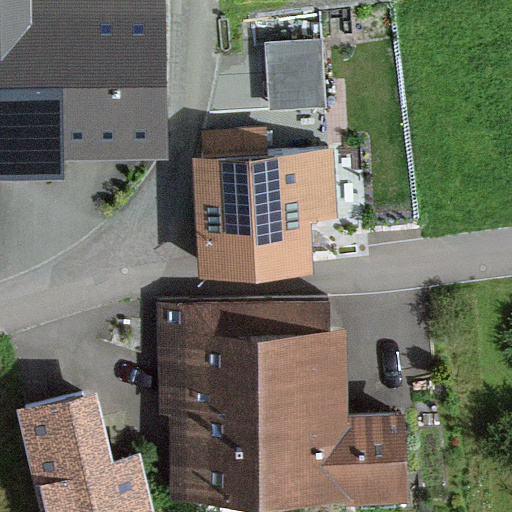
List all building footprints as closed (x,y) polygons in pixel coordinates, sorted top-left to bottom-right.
[(154,0),(0,0),(0,134),(149,134),(149,149),(155,149),(155,8),(154,0)] [(200,131),(205,267),(298,264),(296,211),(326,210),(323,151),(300,152),(299,142),(283,143),(284,152),(259,153),(257,127),(200,131)] [(325,416),(324,297),(243,299),(243,401),(273,401),(275,491),(287,491),(396,487),(393,414),(325,416)] [(159,360),(184,369),(183,493),(275,491),(273,401),(243,401),(243,299),(241,299),(185,301),(185,299),(155,300),(155,332),(158,332),(159,360)] [(95,464),(78,393),(21,406),(38,477),(41,476),(49,511),(139,511),(126,456),(95,464)]
